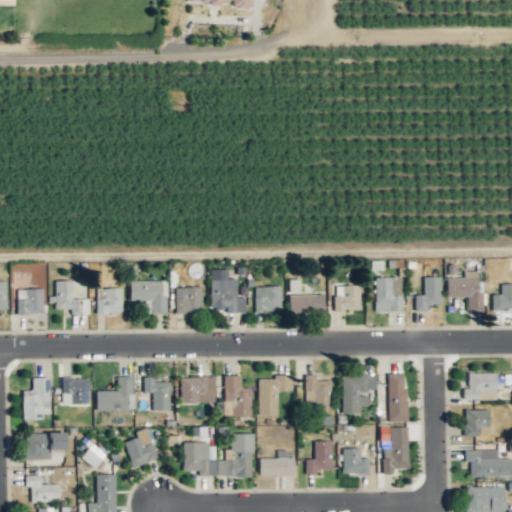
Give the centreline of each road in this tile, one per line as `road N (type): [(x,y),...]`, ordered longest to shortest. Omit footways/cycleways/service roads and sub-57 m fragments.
road 1 (residential): [(0,343),(511,338)]
road 2 (residential): [(173,511),(442,503)]
road 3 (residential): [(442,511),(437,339)]
